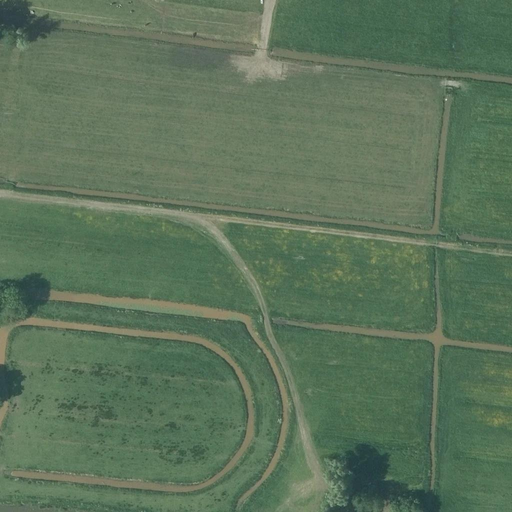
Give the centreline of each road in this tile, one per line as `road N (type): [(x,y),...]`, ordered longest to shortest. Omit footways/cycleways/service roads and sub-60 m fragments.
road 1 (track): [(9,193),(511,252)]
road 2 (track): [(353,508),(320,472),(287,364),(268,331),(263,296),(198,215)]
